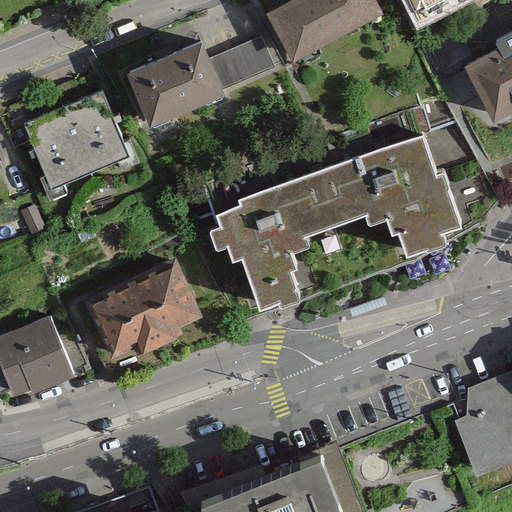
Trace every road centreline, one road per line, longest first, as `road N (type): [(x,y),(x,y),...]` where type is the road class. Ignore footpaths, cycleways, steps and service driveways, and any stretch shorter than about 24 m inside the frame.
road 1 (secondary): [(286,346),(0,435)]
road 2 (secondary): [(278,401),(235,408),(0,491)]
road 3 (residential): [(485,318),(437,305),(286,346)]
road 4 (residential): [(175,0),(0,72)]
road 5 (residential): [(485,318),(326,382)]
